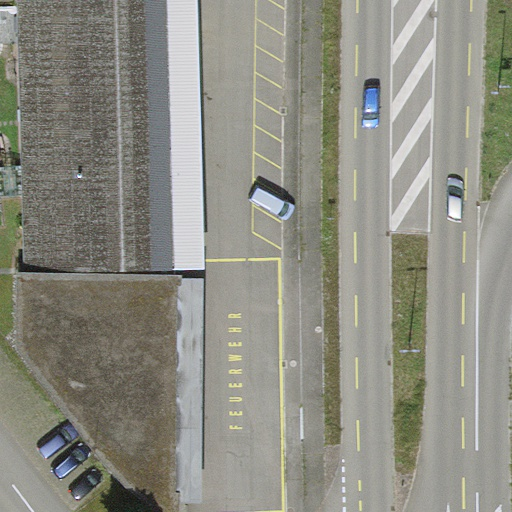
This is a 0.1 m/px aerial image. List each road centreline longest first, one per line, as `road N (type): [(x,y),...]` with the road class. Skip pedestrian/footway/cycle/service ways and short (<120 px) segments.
road 1 (secondary): [(412,0),(414,511)]
road 2 (motorway): [(436,511),(477,303),(511,218)]
